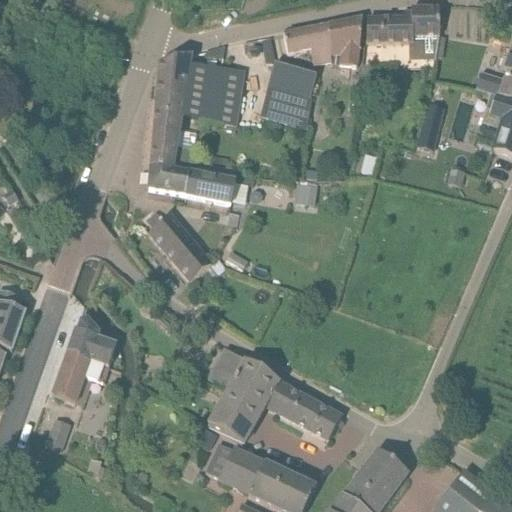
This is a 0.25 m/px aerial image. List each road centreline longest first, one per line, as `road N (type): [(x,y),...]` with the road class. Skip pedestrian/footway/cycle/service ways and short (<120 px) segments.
road 1 (residential): [(411,442),(333,409),(154,300),(81,228)]
road 2 (residential): [(145,51),(431,0)]
road 3 (residential): [(411,442),(511,196)]
road 4 (unclassified): [(0,442),(81,228)]
road 5 (residential): [(81,228),(145,51)]
